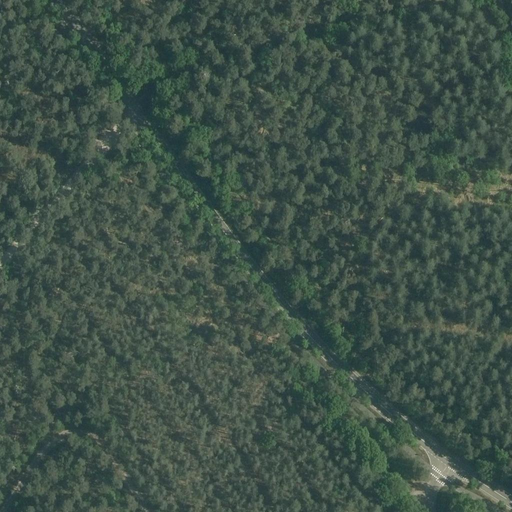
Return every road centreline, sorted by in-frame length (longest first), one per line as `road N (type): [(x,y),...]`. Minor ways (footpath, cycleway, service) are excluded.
road 1 (tertiary): [(450,462),(353,381),(279,302),(54,0)]
road 2 (track): [(0,264),(125,123)]
road 3 (track): [(96,437),(69,431),(52,442),(0,511)]
